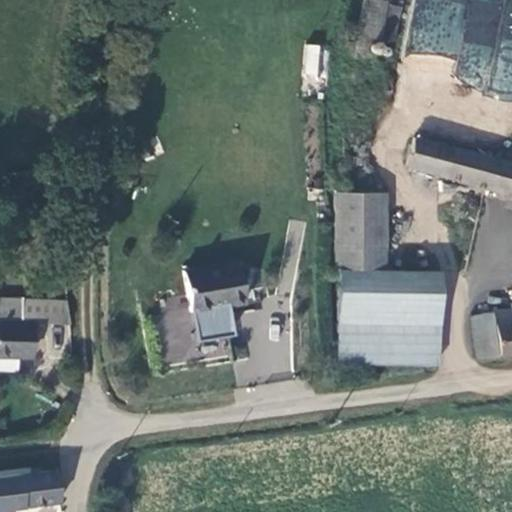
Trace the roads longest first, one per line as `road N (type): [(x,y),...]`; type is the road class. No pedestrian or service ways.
road 1 (unclassified): [(511,374),(88,433)]
road 2 (track): [(91,126),(83,291),(88,433)]
